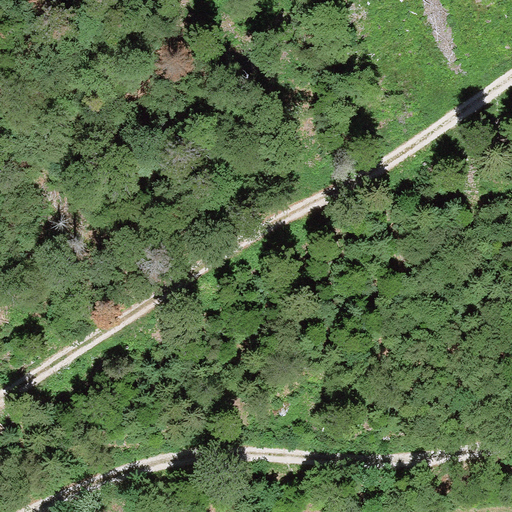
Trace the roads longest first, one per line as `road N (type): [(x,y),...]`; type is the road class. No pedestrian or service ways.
road 1 (track): [(511,88),(0,401)]
road 2 (track): [(35,511),(177,460),(274,454),(413,463),(511,446)]
